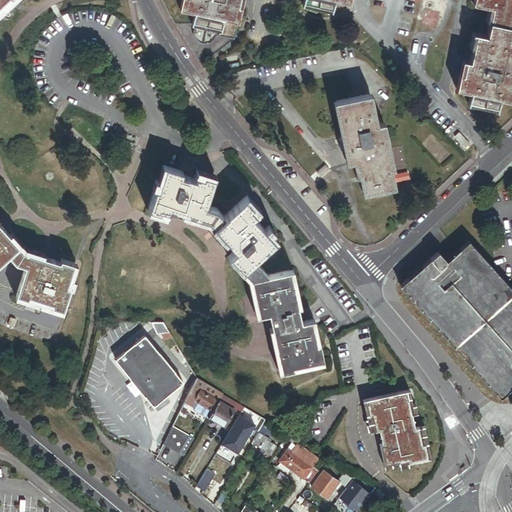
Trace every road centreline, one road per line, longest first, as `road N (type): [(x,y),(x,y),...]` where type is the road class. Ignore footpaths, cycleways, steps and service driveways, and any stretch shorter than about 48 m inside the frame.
road 1 (residential): [(144,0),(228,126),(358,279)]
road 2 (residential): [(358,279),(490,458)]
road 3 (residential): [(358,279),(511,136)]
road 4 (tertiary): [(0,412),(120,511)]
